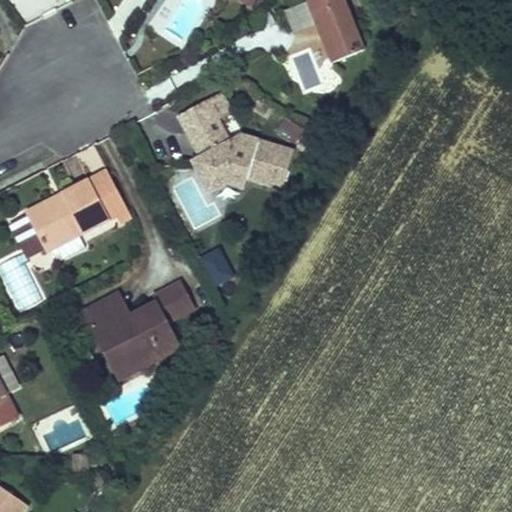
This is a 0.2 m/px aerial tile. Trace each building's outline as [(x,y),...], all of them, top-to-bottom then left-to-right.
[(347,0),(304,0),(327,64),(366,50),(347,0)] [(232,112),(224,97),(178,122),(186,137),(215,121),(232,112)] [(284,116),(278,131),(299,140),(305,124),(284,116)] [(229,147),(215,121),(186,137),(198,162),(204,158),(211,171),(200,177),(210,198),(227,188),(244,193),(247,183),(281,192),(292,155),(239,141),(229,147)] [(193,165),(200,177),(211,171),(204,158),(198,162),(193,165)] [(118,194),(106,171),(89,180),(101,202),(118,194)] [(89,180),(28,212),(48,249),(109,218),(101,202),(89,180)] [(0,259),(0,266),(22,311),(43,301),(19,250),(0,259)] [(143,370),(179,351),(167,327),(194,313),(179,287),(153,301),(156,307),(131,321),(121,326),(108,301),(80,316),(94,343),(105,338),(122,370),(138,361),(143,370)] [(117,296),(108,301),(121,326),(131,321),(117,296)] [(105,338),(94,343),(116,385),(143,370),(138,361),(122,370),(105,338)] [(0,427),(16,419),(0,388),(0,427)] [(0,511),(23,511),(27,506),(0,488),(0,511)]
